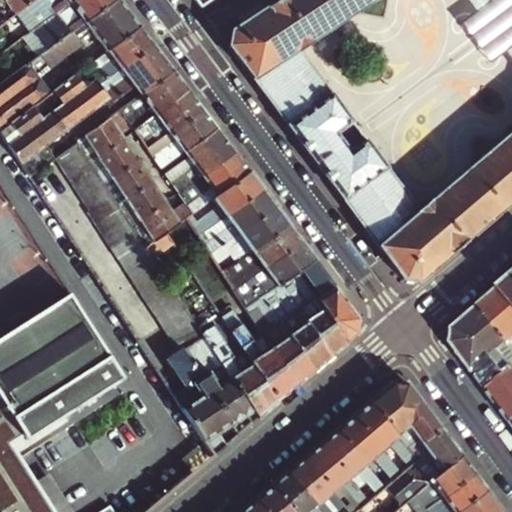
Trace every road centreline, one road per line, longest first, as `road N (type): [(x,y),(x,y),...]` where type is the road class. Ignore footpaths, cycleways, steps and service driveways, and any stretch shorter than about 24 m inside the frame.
road 1 (residential): [(157,0),(404,327)]
road 2 (residential): [(186,511),(404,327)]
road 3 (residential): [(404,327),(511,470)]
road 4 (residential): [(404,327),(511,237)]
